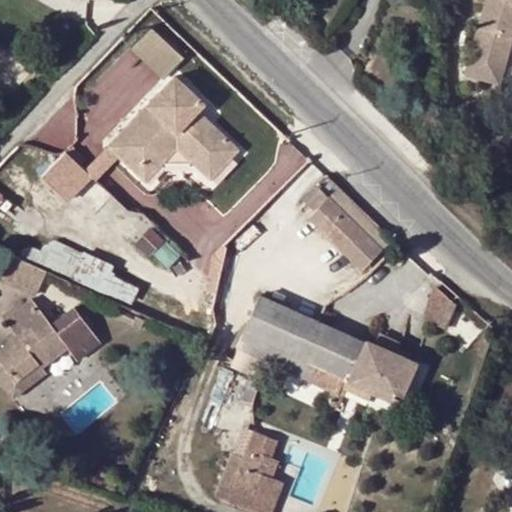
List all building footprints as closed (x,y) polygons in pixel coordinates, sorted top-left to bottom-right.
[(472,34),(509,45),(511,35),(511,18),(511,17),(511,16),(511,0),(486,0),(480,4),(472,34)] [(163,73),(180,53),(150,28),(133,48),(163,73)] [(485,61),(477,87),(496,91),(509,45),(472,34),(465,60),(475,62),(476,59),(485,61)] [(475,98),(477,87),(485,61),(476,59),(475,62),(465,60),(460,80),(461,80),(458,95),(475,98)] [(174,75),(114,140),(145,169),(176,136),(202,160),(225,137),(207,120),(198,130),(189,121),(205,104),(174,75)] [(145,169),(114,140),(107,147),(145,183),(177,150),(209,180),(238,149),(225,137),(202,160),(176,136),(145,169)] [(0,178),(0,219),(40,177),(21,157),(0,178)] [(279,191),(308,220),(315,213),(330,197),(303,170),(279,191)] [(319,222),(365,268),(383,249),(330,197),(315,213),(322,220),(319,222)] [(315,213),(308,220),(360,272),(365,268),(319,222),(322,220),(315,213)] [(32,228),(20,254),(101,289),(100,292),(202,336),(210,320),(110,273),(113,266),(32,228)] [(408,253),(403,248),(391,260),(400,267),(408,253)] [(0,280),(35,297),(46,270),(6,252),(0,264),(0,280)] [(454,302),(434,286),(422,321),(448,328),(454,302)] [(330,396),(346,403),(351,393),(355,382),(373,390),(398,402),(415,364),(261,296),(237,348),(332,391),(330,396)] [(38,364),(40,367),(68,347),(77,360),(102,343),(73,305),(50,323),(31,298),(5,319),(19,337),(0,349),(0,380),(10,373),(15,381),(38,364)] [(146,325),(121,314),(119,320),(143,331),(146,325)] [(47,375),(40,367),(38,364),(15,381),(10,373),(0,380),(0,382),(13,399),(47,375)] [(420,366),(415,364),(398,402),(403,404),(420,366)] [(262,383),(251,379),(243,401),(253,405),(262,383)] [(355,382),(351,393),(369,401),(373,390),(355,382)] [(344,409),(346,403),(330,396),(327,402),(344,409)] [(258,426),(255,432),(270,438),(273,433),(258,426)] [(270,438),(255,432),(245,457),(234,453),(217,496),(257,511),(260,511),(274,478),(263,474),(270,457),(264,455),(270,438)] [(280,441),(270,438),(264,455),(270,457),(273,458),(280,441)] [(273,458),(270,457),(263,474),(274,478),(281,461),(273,458)] [(274,478),(260,511),(274,511),(286,483),(274,478)]
